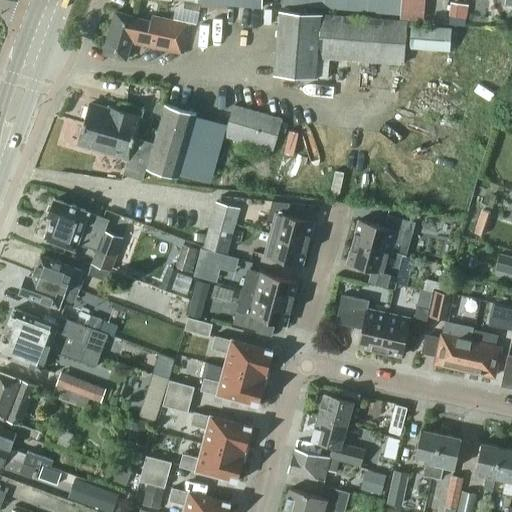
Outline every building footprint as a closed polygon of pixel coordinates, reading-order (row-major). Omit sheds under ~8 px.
[(167,0),(174,1),(174,0),(199,0),(199,2),(262,7),(262,0),(279,0),(279,7),(399,19),(400,0),(167,0)] [(466,19),(468,5),(451,3),(449,17),(466,19)] [(151,23),(131,17),(116,13),(104,55),(127,61),(132,43),(184,54),(190,25),(152,17),(151,23)] [(408,65),(411,22),(283,13),(278,76),(320,80),(321,59),(408,65)] [(410,48),(450,51),(451,29),(411,26),(410,48)] [(142,118),(144,110),(127,105),(125,112),(111,108),(110,111),(89,105),(84,123),(154,144),(136,138),(138,131),(146,133),(150,121),(142,118)] [(178,178),(184,156),(197,115),(166,106),(147,169),(178,178)] [(226,137),(272,151),(282,120),(235,106),(226,137)] [(154,144),(84,123),(84,124),(90,126),(84,145),(128,158),(123,174),(143,180),(154,144)] [(292,128),(287,148),(308,153),(314,133),(292,128)] [(492,208),(496,196),(493,195),(488,206),(492,208)] [(102,235),(109,219),(56,198),(49,215),(54,217),(52,222),(82,233),(84,228),(94,232),(102,235)] [(212,219),(235,225),(239,208),(216,202),(212,219)] [(308,244),(310,236),(313,223),(286,215),(289,204),(272,202),(267,222),(274,224),(272,235),(308,244)] [(483,236),(491,213),(483,210),(475,233),(483,236)] [(406,256),(415,223),(387,215),(384,227),(359,220),(352,241),(389,251),(403,255),(406,256)] [(227,254),(235,225),(212,219),(204,248),(227,254)] [(82,233),(52,222),(46,237),(76,248),(79,241),(97,248),(102,235),(94,232),(84,228),(82,233)] [(112,270),(116,260),(124,239),(105,231),(93,263),(112,270)] [(306,253),(308,244),(272,235),(266,256),(302,266),(305,253),(306,253)] [(403,255),(389,251),(352,241),(350,250),(347,263),(373,270),(369,282),(394,288),(395,283),(398,271),(403,255)] [(197,250),(182,245),(175,267),(190,272),(197,250)] [(34,272),(79,288),(81,282),(78,280),(82,269),(41,253),(34,272)] [(511,257),(500,254),(495,271),(511,275),(511,257)] [(216,267),(198,262),(194,276),(212,281),(216,267)] [(88,275),(106,282),(110,271),(93,264),(88,275)] [(292,304),(294,296),(297,283),(247,269),(241,291),(292,304)] [(76,295),(79,288),(34,272),(32,275),(31,274),(25,277),(21,288),(23,293),(58,306),(62,297),(69,300),(72,294),(76,295)] [(170,292),(186,298),(192,281),(176,275),(170,292)] [(193,295),(206,299),(210,285),(197,281),(193,295)] [(289,313),(292,304),(241,291),(232,325),(256,331),(259,319),(285,326),(289,313)] [(416,291),(414,304),(427,307),(430,294),(416,291)] [(454,295),(435,291),(429,317),(449,321),(454,295)] [(380,352),(388,315),(367,310),(369,300),(342,294),(335,323),(362,329),(358,347),(371,349),(371,350),(380,352)] [(511,329),(511,309),(493,305),(488,326),(511,331),(511,329)] [(424,333),(429,309),(416,306),(411,331),(424,333)] [(58,324),(14,307),(7,327),(51,343),(52,339),(64,344),(63,346),(70,348),(71,345),(83,349),(84,348),(86,342),(91,328),(86,326),(87,326),(61,316),(58,324)] [(61,316),(87,326),(90,317),(64,307),(61,316)] [(388,315),(380,352),(388,353),(402,356),(409,319),(388,315)] [(209,337),(213,324),(188,317),(184,329),(209,337)] [(465,370),(472,341),(475,328),(445,321),(436,363),(465,370)] [(51,343),(7,327),(0,343),(0,352),(41,369),(48,349),(96,367),(101,355),(84,348),(83,349),(71,345),(70,348),(63,346),(64,344),(52,339),(51,343)] [(265,379),(273,351),(215,336),(212,349),(223,352),(219,366),(265,379)] [(472,341),(465,370),(495,376),(501,348),(472,341)] [(511,354),(508,354),(501,385),(511,387),(511,354)] [(258,406),(265,379),(219,366),(215,380),(204,377),(200,391),(258,406)] [(0,415),(21,424),(36,384),(0,370),(0,415)] [(145,397),(162,402),(169,378),(153,373),(145,397)] [(67,390),(75,393),(102,402),(107,388),(72,376),(67,390)] [(166,392),(191,399),(194,387),(169,380),(166,392)] [(71,404),(75,393),(67,390),(56,386),(52,397),(71,404)] [(317,417),(347,425),(353,403),(358,404),(361,395),(342,390),(340,398),(323,393),(317,417)] [(162,405),(187,412),(191,399),(166,392),(162,405)] [(396,405),(389,432),(400,435),(408,408),(396,405)] [(244,454),(252,427),(194,411),(191,424),(202,428),(198,442),(244,454)] [(141,445),(149,423),(131,417),(123,438),(141,445)] [(362,465),(366,449),(342,443),(347,425),(317,417),(311,440),(333,446),(330,457),(340,459),(362,465)] [(22,461),(24,462),(26,454),(10,448),(16,432),(0,425),(0,450),(8,454),(6,460),(13,464),(15,458),(22,461)] [(432,478),(442,436),(421,431),(415,461),(427,463),(424,476),(432,478)] [(387,454),(398,456),(403,439),(392,436),(387,454)] [(442,436),(432,478),(442,480),(444,467),(455,469),(462,440),(442,436)] [(237,482),(244,454),(198,442),(194,456),(183,453),(179,466),(237,482)] [(495,478),(502,449),(482,444),(475,473),(486,476),(483,489),(492,491),(495,478)] [(327,469),(330,457),(294,447),(288,471),(324,481),(327,469)] [(511,495),(511,451),(502,449),(495,478),(506,480),(503,494),(511,495)] [(8,454),(0,450),(0,465),(19,473),(23,463),(24,462),(22,461),(15,458),(13,464),(6,460),(8,454)] [(41,463),(48,466),(51,459),(28,451),(26,454),(24,462),(23,463),(38,468),(38,467),(40,467),(41,463)] [(145,468),(170,475),(173,463),(148,456),(145,468)] [(330,457),(327,469),(337,472),(340,459),(330,457)] [(141,481),(166,488),(170,475),(145,468),(141,481)] [(409,474),(394,471),(387,503),(402,506),(409,474)] [(365,472),(360,490),(380,496),(385,478),(375,475),(365,472)] [(463,478),(451,476),(445,506),(446,507),(457,509),(463,478)] [(80,491),(76,502),(104,511),(113,511),(116,504),(120,496),(76,479),(72,488),(80,491)] [(323,511),(325,509),(336,511),(344,511),(350,493),(323,486),(320,497),(290,489),(284,511),(323,511)] [(227,511),(230,503),(173,488),(169,501),(180,504),(178,511),(227,511)] [(165,495),(148,491),(145,506),(161,510),(165,495)] [(473,511),(477,495),(462,492),(457,511),(473,511)]
